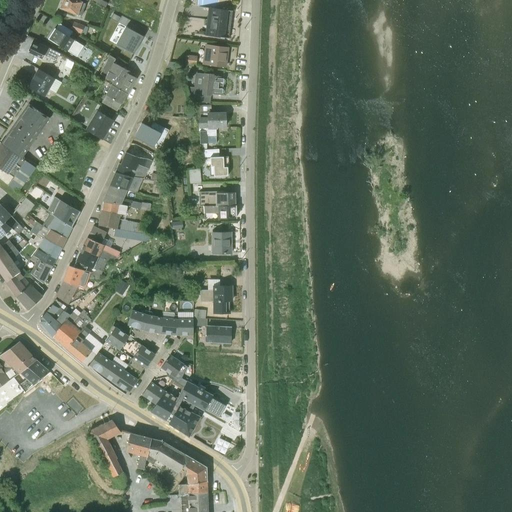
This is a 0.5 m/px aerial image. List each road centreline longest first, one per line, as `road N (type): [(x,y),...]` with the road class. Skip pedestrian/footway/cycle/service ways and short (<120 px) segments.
road 1 (residential): [(230,475),(248,447),(255,0)]
road 2 (residential): [(21,328),(48,295),(142,90),(172,0)]
road 3 (tertiary): [(230,475),(89,384),(21,328)]
